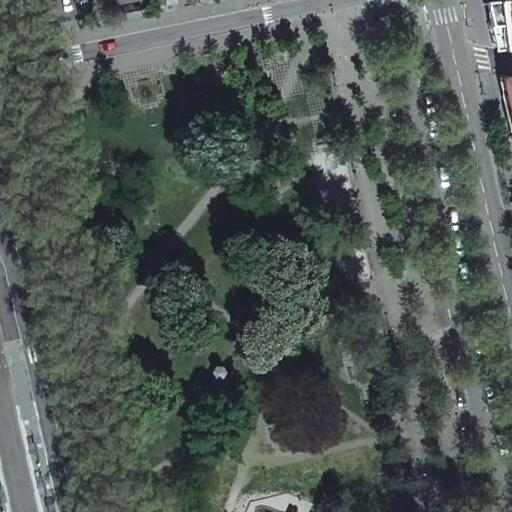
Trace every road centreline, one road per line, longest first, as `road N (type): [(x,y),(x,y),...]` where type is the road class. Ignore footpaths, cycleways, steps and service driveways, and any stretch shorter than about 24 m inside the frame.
road 1 (residential): [(323,0),(0,67)]
road 2 (residential): [(0,262),(61,511)]
road 3 (residential): [(458,0),(511,234)]
